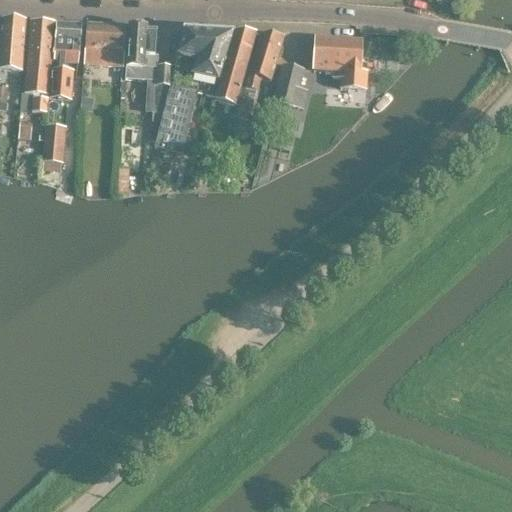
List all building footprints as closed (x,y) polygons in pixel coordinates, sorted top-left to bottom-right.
[(24,22),(1,21),(0,31),(0,84),(6,84),(7,74),(20,75),(21,65),(24,22)] [(25,94),(29,94),(33,95),(47,96),(52,24),(30,22),(25,94)] [(55,23),(48,100),(66,102),(67,92),(69,92),(70,81),(68,81),(68,71),(65,71),(66,63),(77,64),(79,47),(81,25),(55,23)] [(124,52),(127,28),(86,26),(83,67),(123,69),(124,52)] [(147,30),(128,29),(126,68),(126,81),(148,82),(146,114),(153,115),(152,123),(161,124),(163,114),(169,88),(170,68),(157,67),(158,57),(154,57),(156,31),(147,30)] [(212,100),(231,34),(184,31),(177,57),(178,57),(170,88),(169,88),(163,114),(161,124),(155,149),(181,156),(196,96),(212,100)] [(234,107),(235,106),(243,76),(255,35),(233,34),(213,102),(234,107)] [(283,37),(260,36),(248,77),(243,76),(235,106),(240,108),(239,114),(251,117),(260,79),(270,82),(283,37)] [(362,42),(314,39),(312,71),(332,72),(331,79),(339,79),(339,89),(365,91),(366,72),(360,71),(362,42)] [(274,100),(272,104),(294,110),(294,109),(302,111),(307,92),(299,90),(303,71),(302,71),(302,70),(283,66),(282,66),(281,69),(274,100)] [(33,95),(31,113),(46,115),(47,96),(33,95)] [(19,125),(18,140),(30,141),(31,126),(27,125),(19,125)] [(62,164),(62,163),(65,128),(46,126),(43,162),(62,164)]
